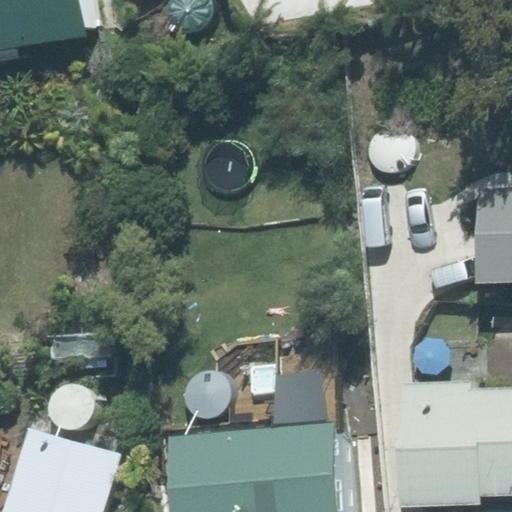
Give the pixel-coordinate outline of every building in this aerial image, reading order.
[(107,0),(0,0),(0,52),(112,38),(107,0)] [(511,194),(498,195),(500,290),(511,289),(511,194)] [(511,504),(511,493),(511,390),(489,391),(489,380),(429,382),(432,505),(511,504)] [(374,511),(366,421),(204,436),(210,511),(374,511)] [(131,511),(146,453),(55,430),(33,511),(131,511)]
